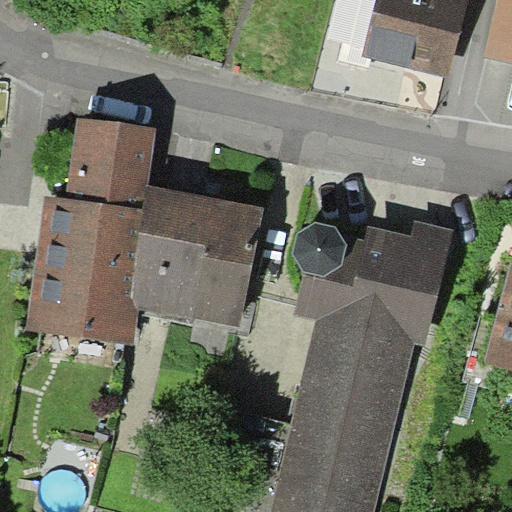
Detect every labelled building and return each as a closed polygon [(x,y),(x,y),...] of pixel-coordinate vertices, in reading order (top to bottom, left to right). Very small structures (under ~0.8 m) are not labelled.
[(350,0),(338,49),(441,74),(457,0),(350,0)] [(511,0),(496,0),(483,57),(511,63),(511,0)] [(127,301),(139,218),(136,217),(148,134),(80,124),(68,208),(53,207),(36,328),(122,341),(125,316),(127,301)] [(235,323),(256,218),(142,196),(139,218),(127,301),(125,316),(155,322),(158,307),(235,323)] [(417,342),(437,257),(368,241),(363,260),(336,253),(337,251),(328,236),(311,232),(297,241),(293,258),(302,272),(304,273),(295,313),(336,323),(316,405),(300,401),(273,511),(363,511),(405,339),(417,342)] [(511,270),(510,270),(485,366),(511,372),(511,270)] [(133,494),(183,506),(189,483),(139,471),(133,494)]
